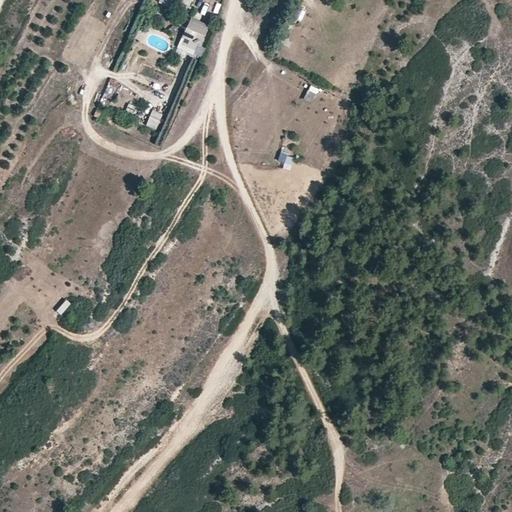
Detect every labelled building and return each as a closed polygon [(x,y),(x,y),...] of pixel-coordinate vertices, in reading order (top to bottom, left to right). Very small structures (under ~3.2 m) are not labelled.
[(208,28),(191,20),(180,41),(197,50),(208,28)] [(315,105),(320,90),(309,86),(304,101),(315,105)] [(157,131),(163,114),(152,110),(146,127),(157,131)] [(291,166),(294,158),(281,153),(278,161),(291,166)] [(65,300),(57,313),(63,316),(71,304),(65,300)]
